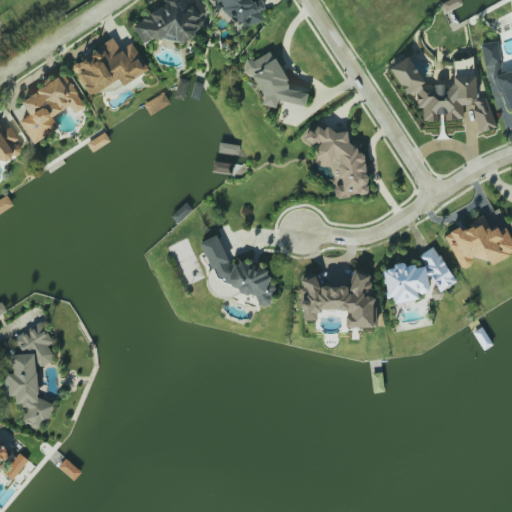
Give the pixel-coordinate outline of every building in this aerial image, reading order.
[(144,46),(172,31),(179,44),(196,35),(193,29),(207,21),(196,1),(183,8),(179,0),(175,0),(131,23),(144,46)] [(213,0),(224,10),(225,13),(232,20),(235,30),(263,22),(259,10),(264,9),(262,0),(252,3),(254,0),(213,0)] [(148,70),(132,42),(119,49),(112,38),(90,50),(93,54),(72,66),(89,96),(118,80),(122,85),(148,70)] [(484,68),(500,66),(497,41),(480,43),(484,68)] [(305,106),(308,88),(287,84),(271,51),(253,60),(245,58),(242,74),(252,76),(263,97),(261,105),(275,107),(277,100),(305,106)] [(389,69),(408,57),(424,83),(428,84),(433,89),(445,89),(454,79),(471,77),(474,81),(479,93),(486,90),(498,125),(478,132),(469,107),(465,107),(466,127),(423,129),(422,108),(418,108),(417,94),(405,95),(389,69)] [(511,109),(511,70),(494,76),(499,91),(502,90),(508,111),(511,109)] [(33,144),(58,129),(51,117),(69,106),(73,113),(84,107),(65,74),(20,100),(29,115),(20,121),(33,144)] [(183,100),(189,81),(179,78),(173,97),(183,100)] [(170,103),(163,92),(143,104),(149,115),(170,103)] [(367,193),(360,138),(349,139),(347,123),(314,128),(315,130),(305,132),(307,144),(316,143),(319,161),(337,159),(341,184),(333,185),(335,198),(367,193)] [(0,161),(23,150),(11,127),(2,131),(0,126),(0,161)] [(86,143),(92,152),(110,141),(105,132),(86,143)] [(0,212),(13,207),(8,196),(0,199),(0,212)] [(444,235),(461,269),(473,263),(472,260),(481,255),(486,266),(511,253),(511,241),(503,224),(490,231),(483,216),(444,235)] [(199,242),(208,264),(207,285),(212,297),(231,298),(239,294),(255,295),(260,308),(272,303),(273,288),(264,266),(235,264),(230,266),(216,235),(199,242)] [(456,282),(432,246),(418,256),(425,266),(415,267),(412,263),(393,266),(390,268),(382,269),(385,290),(393,303),(418,299),(417,294),(429,292),(434,300),(444,299),(443,290),(456,282)] [(375,327),(374,300),(375,299),(363,295),(362,287),(370,287),(370,274),(359,271),(354,271),(350,287),(345,286),(316,286),(316,276),(301,276),(301,285),(306,287),(307,300),(301,300),(302,320),(316,320),(316,311),(341,310),(347,312),(345,318),(345,328),(375,327)] [(36,366),(43,365),(52,360),(52,356),(48,347),(50,340),(42,322),(12,337),(20,354),(9,354),(10,367),(7,377),(7,382),(3,394),(14,397),(15,404),(20,403),(24,412),(21,421),(38,427),(47,422),(53,406),(51,402),(38,397),(36,366)] [(0,464),(9,453),(0,445),(0,464)] [(12,479),(28,461),(20,453),(3,471),(12,479)]
